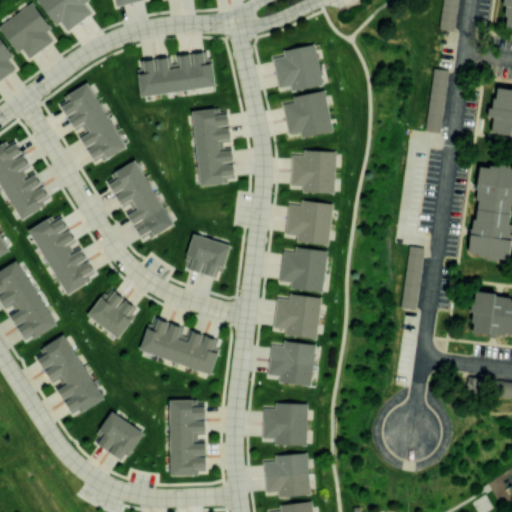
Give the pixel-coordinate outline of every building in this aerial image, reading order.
[(38,0),(54,25),(61,21),(66,29),(92,14),(85,2),(88,0),(87,0),(38,0)] [(457,0),(453,29),(438,27),(442,0),(457,0)] [(511,0),(504,0),(503,28),(511,28),(511,0)] [(53,41),(47,30),(50,28),(33,2),(0,23),(0,27),(17,53),(22,49),(28,57),(53,41)] [(12,56),(0,37),(0,79),(16,69),(9,58),(12,56)] [(282,49),(284,55),(273,57),(278,87),(289,85),(290,90),(322,84),(314,43),(282,49)] [(140,95),(215,85),(212,62),(205,63),(203,51),(175,55),(176,67),(168,68),(167,56),(141,60),(143,67),(136,68),(140,95)] [(433,68),(446,70),(438,131),(425,129),(433,68)] [(79,134),(95,163),(125,147),(89,82),(58,100),(73,128),(81,124),(85,131),(79,134)] [(300,136),(332,130),(325,89),(292,95),(293,101),(282,103),(288,133),(300,131),(300,136)] [(511,92),(495,92),(494,106),(487,106),(487,116),(492,116),(491,131),(511,132),(511,92)] [(192,110),(200,185),(224,182),(223,175),(234,174),(231,149),(219,150),(218,139),(230,137),(227,113),(214,114),(214,108),(192,110)] [(0,183),(20,219),(45,206),(41,199),(47,195),(35,173),(25,179),(19,169),(29,164),(16,142),(4,148),(1,143),(0,143),(0,183)] [(291,184),(302,184),(302,191),(334,192),(335,150),(303,149),(303,154),(291,154),(291,184)] [(111,172),(114,179),(108,182),(120,205),(128,201),(132,209),(126,211),(142,241),(172,225),(137,159),(111,172)] [(511,227),(511,166),(477,163),(470,255),(510,258),(511,227)] [(332,202),(300,199),(300,204),(288,203),(285,233),(296,234),(296,241),(329,244),(332,202)] [(28,229),(67,294),(90,280),(87,273),(93,270),(80,248),(70,254),(65,244),(74,239),(61,217),(50,223),(47,218),(28,229)] [(230,244),(193,233),(183,267),(213,276),(217,265),(223,267),(230,244)] [(401,306),(417,308),(423,246),(407,244),(401,306)] [(322,291),(327,249),(295,246),(294,251),(282,250),(279,280),(290,281),(290,287),(322,291)] [(0,301),(2,306),(10,301),(15,309),(9,313),(25,341),(55,324),(18,260),(0,270),(0,301)] [(86,315),(119,337),(133,316),(128,313),(134,305),(113,291),(106,300),(100,296),(86,315)] [(321,296),(289,292),(288,298),(277,297),(273,327),(285,328),(284,334),(316,338),(321,296)] [(511,296),(473,292),(469,331),(511,335),(511,296)] [(139,350),(211,373),(219,347),(213,346),(215,338),(203,334),(203,333),(188,328),(184,339),(177,337),(181,325),(156,318),(155,324),(148,322),(139,350)] [(103,397),(64,334),(33,353),(50,380),(57,376),(61,382),(55,386),(73,416),(103,397)] [(267,374),(279,375),(278,381),(310,385),(315,343),(283,339),(282,345),(271,343),(267,374)] [(511,381),(500,379),(497,395),(511,397),(511,381)] [(170,474),(193,474),(193,467),(205,467),(205,442),(193,442),(193,430),(204,430),(204,405),(192,405),(192,399),(170,399),(170,474)] [(307,402),(275,401),(275,407),(263,407),(262,437),(274,437),(274,443),(306,444),(307,402)] [(144,431),(111,410),(96,433),(98,434),(94,441),(119,457),(125,447),(131,451),(144,431)] [(264,461),(265,491),(278,490),(278,495),(309,494),(307,452),(275,453),(275,460),(264,461)] [(312,511),(311,500),(279,504),(280,510),(269,511),(268,511),(312,511)]
